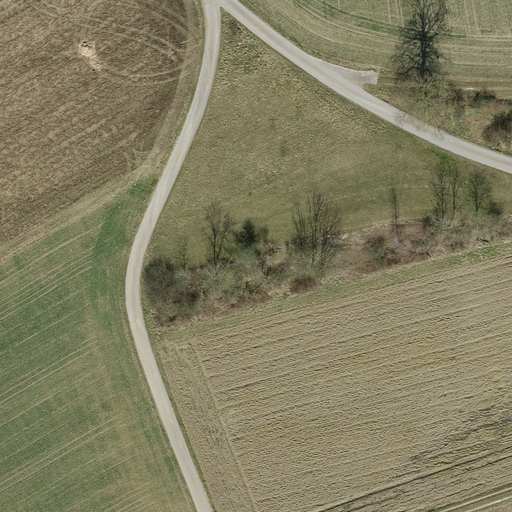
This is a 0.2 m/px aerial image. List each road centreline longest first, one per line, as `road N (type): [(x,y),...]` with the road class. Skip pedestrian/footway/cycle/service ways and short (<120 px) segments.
road 1 (track): [(206,511),(151,368),(135,315),(134,274),(150,217),(192,129),(213,50),(212,0)]
road 2 (track): [(511,163),(413,123),(316,67),(229,0)]
road 3 (track): [(316,67),(511,85)]
